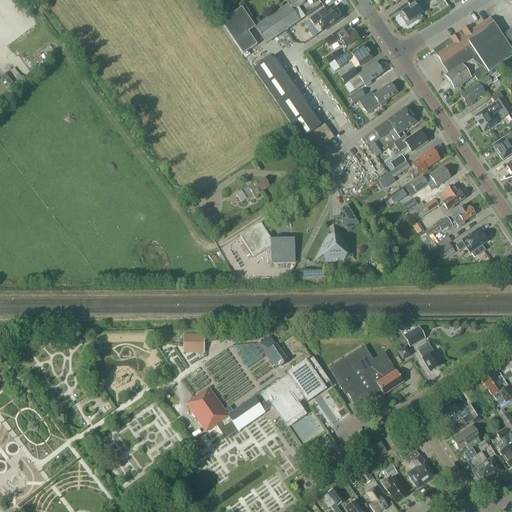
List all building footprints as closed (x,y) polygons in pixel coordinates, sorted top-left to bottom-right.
[(294,0),(288,5),(292,11),(306,2),(306,1),(307,0),(309,0),(313,4),(318,0),(294,0)] [(425,5),(431,0),(410,0),(408,2),(411,6),(402,12),(404,16),(404,17),(406,20),(407,20),(408,22),(416,17),(417,17),(420,16),(420,14),(422,13),(418,7),(424,4),(425,5)] [(266,44),(299,21),(292,11),(288,5),(274,14),(255,27),(266,44)] [(227,17),(232,13),(228,6),(222,10),(227,17)] [(241,8),(220,22),(242,54),(256,45),(248,32),(255,27),(241,8)] [(314,27),(307,31),(312,38),(322,32),(329,27),(330,27),(343,18),(342,17),(342,15),(340,13),(338,12),(335,8),(329,12),(327,8),(309,20),(314,27)] [(468,80),(470,79),(469,78),(474,76),(477,80),(488,73),(511,56),(511,30),(502,37),(490,19),(472,31),(469,26),(460,33),(433,51),(449,74),(445,76),(454,89),(463,83),(465,83),(467,81),(468,80)] [(336,32),(324,40),(328,46),(340,38),(346,47),(358,39),(353,31),(352,32),(348,27),(337,35),(336,32)] [(349,51),(341,56),(334,61),(339,68),(353,58),(359,67),(372,58),(363,46),(351,54),(349,51)] [(341,56),(337,51),(327,57),(331,63),(334,61),(341,56)] [(312,153),(334,138),(324,123),(321,125),(273,56),(253,70),(294,130),(301,140),(302,139),(312,153)] [(371,84),(369,82),(382,73),(376,63),(348,81),(355,91),(364,85),(366,87),(371,84)] [(340,78),(344,84),(358,75),(353,69),(340,78)] [(492,73),(487,77),(488,77),(492,83),(493,84),(498,81),(496,78),(501,75),(498,70),(493,74),(492,73)] [(460,96),(463,100),(463,102),(464,104),(466,104),(467,106),(479,97),(482,98),(486,95),(482,90),(492,83),(488,77),(478,84),(460,96)] [(387,104),(385,101),(397,93),(390,84),(373,96),(371,93),(358,102),(367,115),(380,106),(381,108),(387,104)] [(348,98),(352,105),(365,96),(360,90),(348,98)] [(494,125),(498,122),(494,116),(499,112),(503,119),(511,113),(511,112),(502,98),(484,110),(473,117),(483,133),(494,125)] [(416,122),(406,108),(387,121),(373,131),(379,139),(393,129),(397,135),(416,122)] [(407,139),(405,136),(393,144),(399,152),(407,147),(411,153),(427,142),(426,141),(426,139),(424,137),(423,137),(419,131),(407,139)] [(511,134),(493,146),(502,160),(511,153),(511,134)] [(420,157),(420,158),(418,159),(419,159),(411,164),(415,169),(410,171),(413,179),(419,175),(426,170),(425,169),(439,160),(432,150),(423,155),(422,155),(420,157)] [(394,170),(406,162),(401,155),(389,163),(394,170)] [(410,168),(406,162),(389,173),(393,179),(410,168)] [(431,175),(431,176),(425,180),(422,177),(418,180),(410,185),(415,191),(416,193),(427,185),(431,190),(436,187),(450,178),(443,168),(434,174),(433,174),(431,175)] [(256,182),(236,195),(241,203),(253,195),(255,198),(263,193),(262,191),(269,187),(264,179),(257,184),(256,182)] [(411,197),(416,193),(415,191),(410,185),(405,189),(411,197)] [(456,193),(452,186),(444,192),(424,206),(422,203),(413,209),(420,219),(442,203),(448,211),(453,208),(453,207),(464,199),(459,191),(456,193)] [(396,194),(400,200),(405,197),(401,191),(396,194)] [(413,199),(403,206),(406,211),(417,204),(413,199)] [(208,204),(197,211),(207,225),(215,219),(217,218),(208,204)] [(342,212),(338,215),(345,227),(356,220),(347,205),(340,210),(342,212)] [(456,212),(437,225),(441,231),(455,222),(458,228),(464,224),(463,222),(474,215),(469,207),(467,209),(465,206),(456,212)] [(269,264),(294,262),(292,237),(280,238),(270,238),(264,229),(260,223),(239,237),(253,258),(268,249),(269,264)] [(326,262),(357,261),(333,223),(331,235),(327,235),(312,262),(320,257),(326,262)] [(428,236),(439,229),(436,225),(426,233),(428,236)] [(482,236),(478,230),(462,241),(455,246),(459,252),(466,247),(470,252),(472,251),(475,255),(483,249),(481,245),(486,242),(485,240),(485,239),(483,236),(482,236)] [(451,242),(448,236),(437,243),(441,249),(451,242)] [(439,250),(434,242),(429,245),(434,253),(439,250)] [(455,252),(449,244),(438,253),(443,261),(455,252)] [(403,336),(409,348),(425,339),(418,327),(403,336)] [(231,341),(255,339),(255,329),(230,331),(231,334),(231,341)] [(393,341),(397,339),(392,332),(388,334),(393,341)] [(231,334),(204,336),(203,345),(231,341),(231,334)] [(204,336),(183,336),(183,352),(203,352),(203,345),(204,336)] [(270,336),(259,344),(276,369),(280,365),(281,366),(283,365),(282,363),(287,360),(270,336)] [(429,346),(427,343),(417,349),(419,352),(422,358),(422,359),(425,365),(426,364),(430,372),(441,366),(436,358),(437,356),(435,353),(434,353),(433,352),(429,346)] [(254,346),(232,348),(248,370),(263,360),(254,346)] [(395,372),(392,368),(393,367),(389,360),(384,353),(373,360),(364,346),(329,368),(345,394),(347,393),(356,407),(365,401),(371,397),(371,399),(372,400),(377,397),(375,394),(375,393),(378,392),(380,390),(384,395),(403,383),(396,371),(395,372)] [(397,352),(402,360),(410,355),(405,348),(397,352)] [(193,399),(185,404),(205,433),(216,426),(223,436),(224,437),(225,439),(231,436),(265,412),(272,408),(271,406),(273,405),(286,424),(302,413),(297,405),(304,400),(307,404),(308,403),(305,399),(313,393),(323,386),(326,390),(327,390),(324,386),(329,382),(313,358),(307,362),(306,360),(305,360),(306,363),(294,371),(288,375),(287,373),(286,374),(287,376),(280,381),(259,395),(232,414),(228,417),(208,388),(193,399)] [(502,390),(493,375),(483,382),(496,401),(502,398),(505,402),(511,397),(511,395),(506,387),(502,390)] [(462,402),(459,397),(451,402),(437,412),(443,422),(458,413),(455,407),(462,402)] [(480,415),(473,404),(466,408),(473,420),(480,415)] [(503,409),(497,413),(500,418),(506,414),(503,409)] [(499,418),(509,433),(511,431),(511,420),(507,413),(506,414),(500,418),(499,418)] [(479,442),(474,435),(475,434),(471,427),(452,440),(459,450),(466,446),(468,449),(479,442)] [(511,466),(511,437),(506,428),(496,434),(504,447),(506,446),(507,448),(500,452),(502,455),(503,457),(504,458),(510,467),(511,466)] [(484,441),(478,445),(482,451),(488,447),(484,441)] [(379,457),(386,452),(380,442),(373,447),(379,457)] [(468,462),(471,460),(475,466),(479,464),(480,466),(472,471),(481,485),(491,478),(476,456),(472,449),(463,454),(468,462)] [(407,474),(417,489),(434,477),(426,466),(427,465),(425,462),(424,463),(416,451),(406,459),(409,463),(411,462),(416,468),(407,474)] [(491,478),(501,471),(492,458),(484,463),(483,461),(485,460),(481,453),(476,456),(491,478)] [(393,466),(386,470),(389,476),(396,471),(393,466)] [(366,482),(371,478),(365,470),(360,474),(366,482)] [(357,474),(349,480),(353,485),(361,480),(357,474)] [(386,479),(381,483),(390,496),(391,496),(396,503),(407,496),(394,477),(387,481),(386,479)] [(328,493),(337,506),(344,501),(335,488),(328,493)] [(380,498),(373,489),(366,494),(373,503),(369,506),(373,511),(379,511),(387,507),(380,497),(380,498)] [(362,511),(361,510),(362,509),(356,500),(345,508),(347,511),(362,511)]
